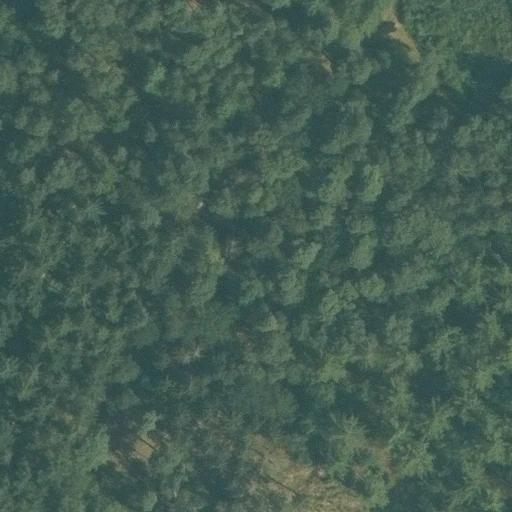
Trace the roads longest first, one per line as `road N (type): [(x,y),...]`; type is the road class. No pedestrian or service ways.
road 1 (track): [(397,0),(357,51),(255,133),(214,186),(43,511)]
road 2 (track): [(415,0),(461,109),(476,177),(511,229)]
